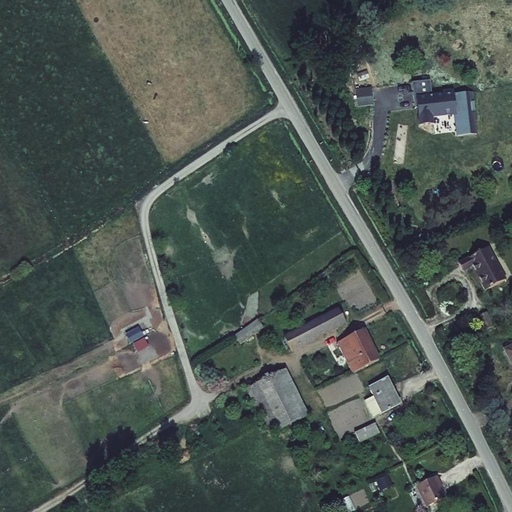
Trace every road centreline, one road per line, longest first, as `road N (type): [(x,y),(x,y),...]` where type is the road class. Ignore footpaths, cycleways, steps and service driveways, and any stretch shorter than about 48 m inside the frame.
road 1 (tertiary): [(511,506),(435,355),(227,0)]
road 2 (track): [(35,511),(190,412),(193,390),(144,222),(161,190),(289,107)]
